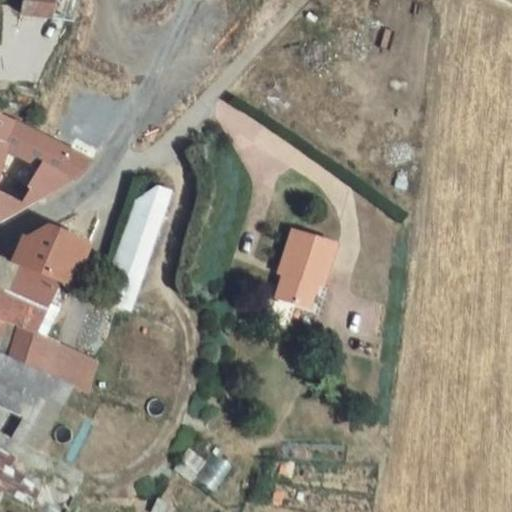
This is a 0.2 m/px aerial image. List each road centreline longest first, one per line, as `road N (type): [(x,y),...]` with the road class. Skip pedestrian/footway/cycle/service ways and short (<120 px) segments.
road 1 (unclassified): [(260,41),(144,162),(112,157)]
road 2 (unclassified): [(112,157),(190,0)]
road 3 (unclassified): [(0,229),(77,192),(112,157)]
